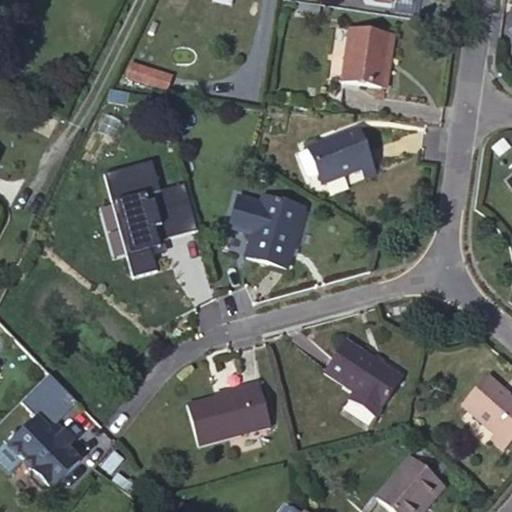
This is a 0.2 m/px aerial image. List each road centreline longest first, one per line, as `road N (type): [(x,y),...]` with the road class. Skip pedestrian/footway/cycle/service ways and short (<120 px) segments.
road 1 (residential): [(113,429),(193,344),(441,272)]
road 2 (residential): [(441,272),(465,105)]
